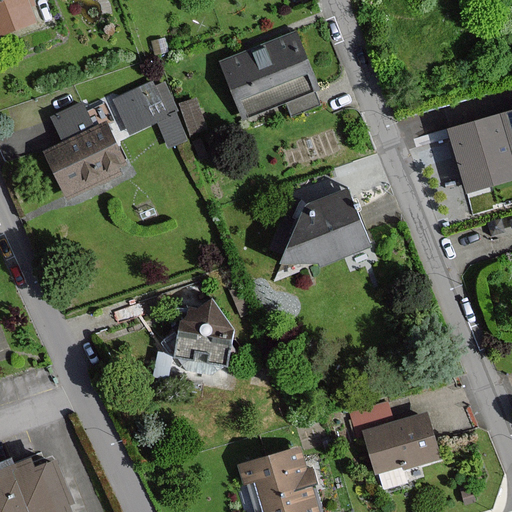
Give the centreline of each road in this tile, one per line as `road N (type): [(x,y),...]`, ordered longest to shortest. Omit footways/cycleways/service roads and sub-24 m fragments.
road 1 (residential): [(333,0),(511,448)]
road 2 (residential): [(0,199),(141,511)]
